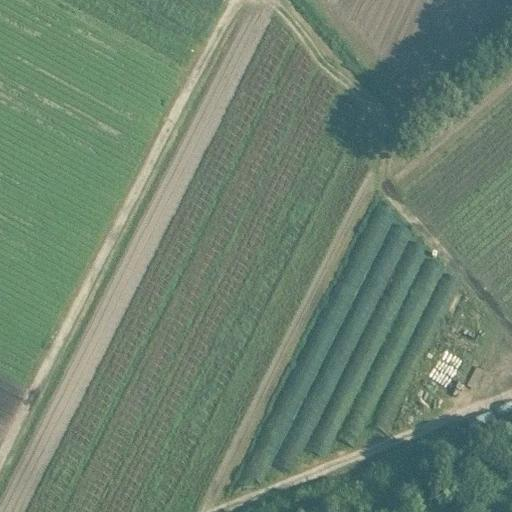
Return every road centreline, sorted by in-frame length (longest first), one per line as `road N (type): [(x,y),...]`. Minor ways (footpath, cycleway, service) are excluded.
road 1 (unknown): [(0,464),(229,0)]
road 2 (unknown): [(228,511),(511,397)]
